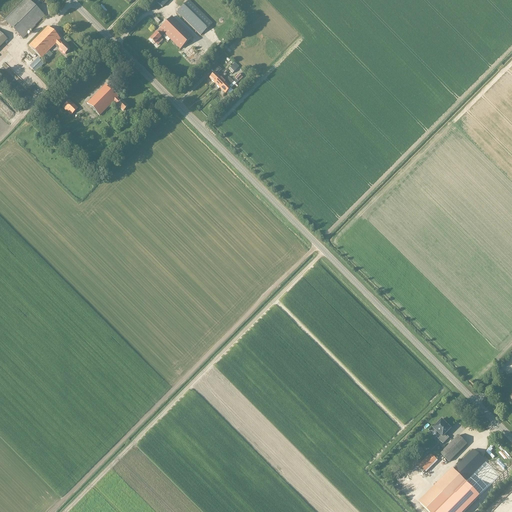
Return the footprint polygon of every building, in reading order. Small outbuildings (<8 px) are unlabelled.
[(28,0),(24,0),(4,20),(22,38),(44,16),(28,0)] [(189,0),(176,12),(180,16),(181,16),(200,36),(212,24),(189,0)] [(156,33),(150,39),(154,44),(155,43),(157,46),(163,40),(160,38),(161,37),(160,37),(164,33),(180,49),(192,37),(172,17),(160,29),(161,30),(157,34),(156,33)] [(65,54),(70,49),(63,43),(63,44),(59,40),(60,39),(47,27),(29,46),(41,58),(44,55),(48,59),(52,55),(48,52),(56,44),(59,47),(59,48),(65,54)] [(233,73),(238,67),(239,67),(235,63),(228,69),(233,73)] [(220,77),(216,74),(221,69),(216,65),(211,70),(214,73),(209,78),(214,83),(220,77)] [(225,82),(223,80),(222,79),(229,73),(226,71),(220,77),(214,83),(219,88),(225,82)] [(230,88),(229,86),(234,82),(236,84),(238,81),(238,82),(243,77),(239,74),(234,78),(232,80),(230,78),(225,82),(219,88),(225,93),(230,88)] [(123,112),(128,107),(121,101),(121,102),(117,98),(118,97),(105,84),(87,103),(99,116),(114,101),(117,105),(117,106),(123,112)] [(70,116),(78,108),(69,100),(62,107),(70,116)] [(442,418),(438,422),(439,423),(434,428),(439,433),(436,436),(443,443),(449,437),(445,433),(450,428),(447,425),(448,424),(442,418)] [(449,462),(467,444),(458,435),(440,453),(449,462)] [(484,471),(490,477),(495,472),(489,466),(488,467),(484,463),(485,462),(473,450),(454,469),(466,481),(477,471),(481,474),(484,471)] [(426,472),(438,461),(430,453),(419,465),(426,472)] [(466,511),(481,497),(452,469),(419,502),(428,511),(466,511)]
